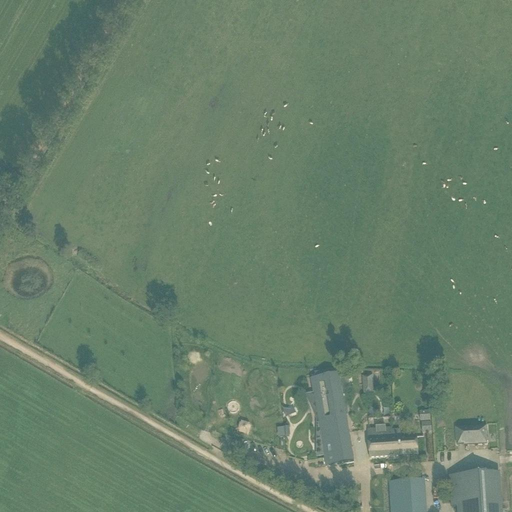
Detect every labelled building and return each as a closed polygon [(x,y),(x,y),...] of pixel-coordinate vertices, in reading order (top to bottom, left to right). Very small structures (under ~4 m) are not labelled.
[(326,467),(354,462),(339,375),(311,379),(326,467)] [(373,376),(362,377),(363,385),(363,386),(373,385),(373,376)] [(487,427),(455,429),(457,445),(464,445),(464,446),(487,444),(486,437),(487,437),(487,427)] [(369,459),(418,456),(417,438),(392,439),(392,429),(386,430),(385,428),(376,428),(376,430),(368,431),(369,459)] [(500,511),(498,475),(449,478),(451,509),(459,509),(459,511),(500,511)] [(375,486),(375,511),(426,511),(425,483),(375,486)]
